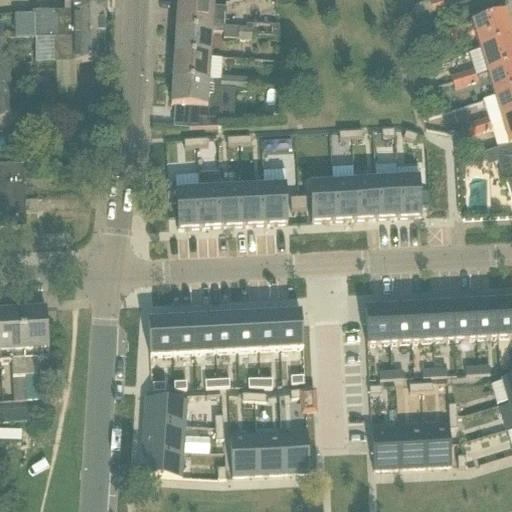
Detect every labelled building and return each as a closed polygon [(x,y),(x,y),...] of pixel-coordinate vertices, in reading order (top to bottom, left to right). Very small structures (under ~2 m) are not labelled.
[(103,0),(64,0),(65,14),(65,15),(104,14),(103,0)] [(441,0),(429,4),(413,8),(416,21),(433,17),(444,13),(441,0)] [(178,7),(176,33),(212,36),(224,37),(224,30),(225,30),(226,10),(214,10),(178,7)] [(65,14),(35,15),(35,41),(54,41),(54,40),(74,40),(104,39),(104,14),(65,15),(65,14)] [(511,42),(511,36),(506,17),(471,26),(479,52),(511,42)] [(246,27),(246,31),(252,32),(252,38),(280,39),(279,28),(246,27)] [(224,37),(223,42),(237,43),(238,31),(225,30),(224,30),(224,37)] [(453,46),(465,43),(461,30),(449,34),(453,46)] [(238,31),(237,43),(251,44),(252,38),(252,32),(246,31),(238,31)] [(174,58),(210,61),(212,36),(176,33),(174,58)] [(54,41),(54,65),(74,65),(104,65),(104,39),(74,40),(54,40),(54,41)] [(0,121),(19,118),(1,42),(0,42),(0,121)] [(511,42),(479,52),(486,76),(511,68),(511,42)] [(209,86),(210,61),(174,58),(173,83),(209,86)] [(511,68),(486,76),(487,78),(494,100),(511,94),(511,68)] [(463,77),(466,90),(478,86),(475,74),(463,77)] [(466,90),(463,77),(451,80),(454,93),(466,90)] [(234,94),(235,81),(222,80),(222,87),(221,93),(234,94)] [(235,81),(234,94),(248,95),(249,81),(235,81)] [(173,83),(171,109),(190,110),(189,132),(219,130),(221,93),(222,87),(209,86),(173,83)] [(511,94),(494,100),(483,104),(489,122),(491,128),(501,125),(501,124),(511,120),(511,94)] [(504,150),(511,147),(511,120),(501,124),(501,125),(491,128),(489,122),(477,125),(481,137),(492,134),(498,152),(504,150)] [(469,141),(481,137),(477,125),(466,129),(469,141)] [(381,142),(394,141),(393,133),(381,134),(381,142)] [(349,136),(350,143),(362,143),(362,135),(349,136)] [(402,143),(414,147),(417,139),(405,135),(402,143)] [(350,143),(349,136),(339,137),(339,144),(350,143)] [(240,151),(239,142),(227,143),(227,151),(240,151)] [(240,151),(251,150),(251,142),(239,142),(240,151)] [(184,154),(196,153),(196,145),(184,145),(184,154)] [(196,145),(196,153),(208,153),(208,145),(196,145)] [(25,156),(24,146),(7,147),(8,157),(25,156)] [(457,176),(466,176),(465,163),(457,163),(457,176)] [(0,233),(26,231),(25,216),(22,170),(0,171),(0,233)] [(219,180),(197,181),(198,196),(199,233),(221,232),(220,195),(219,180)] [(419,185),(397,186),(399,223),(421,222),(419,185)] [(397,186),(375,188),(377,224),(399,223),(397,186)] [(375,188),(353,189),(355,225),(377,224),(375,188)] [(353,189),(331,190),(333,226),(355,225),(353,189)] [(331,190),(309,191),(311,227),(333,226),(331,190)] [(285,192),(263,193),(265,229),(287,228),(285,192)] [(263,193),(242,194),(243,231),(265,229),(263,193)] [(242,194),(220,195),(221,232),(243,231),(242,194)] [(198,196),(176,198),(177,234),(199,233),(198,196)] [(290,204),(290,216),(298,216),(297,203),(290,204)] [(297,203),(298,216),(306,215),(305,203),(297,203)] [(511,305),(496,306),(498,343),(511,341),(511,305)] [(496,306),(474,308),(476,344),(498,343),(496,306)] [(474,308),(452,309),(454,345),(476,344),(474,308)] [(452,309),(431,310),(432,346),(454,345),(452,309)] [(431,310),(409,311),(411,347),(432,346),(431,310)] [(409,311),(387,312),(389,349),(411,347),(409,311)] [(387,312),(365,313),(367,350),(389,349),(387,312)] [(37,363),(49,362),(46,313),(22,314),(26,378),(38,377),(37,363)] [(13,379),(26,378),(22,314),(0,315),(0,355),(1,365),(12,364),(13,379)] [(301,317),(279,318),(281,354),(303,353),(301,317)] [(279,318),(257,319),(259,355),(281,354),(279,318)] [(257,319),(235,320),(237,357),(259,355),(257,319)] [(235,320),(213,321),(215,358),(237,357),(235,320)] [(213,321),(192,323),(194,359),(215,358),(213,321)] [(192,323),(170,324),(172,360),(194,359),(192,323)] [(170,324),(148,325),(150,361),(172,360),(170,324)] [(465,372),(466,380),(478,379),(477,371),(465,372)] [(477,371),(478,379),(489,379),(489,371),(477,371)] [(434,374),(434,373),(422,374),(423,382),(434,382),(434,374)] [(446,381),(446,373),(434,373),(434,374),(434,382),(446,381)] [(403,383),(403,375),(391,376),(391,384),(403,383)] [(391,376),(379,376),(379,385),(391,384),(391,376)] [(502,384),(490,388),(496,408),(508,404),(509,407),(511,405),(511,378),(501,382),(502,384)] [(303,380),(291,380),(291,388),(303,387),(303,380)] [(272,381),(260,382),(261,390),(272,389),(272,381)] [(260,382),(248,383),(249,391),(261,390),(260,382)] [(217,384),(205,385),(206,393),(217,392),(217,384)] [(229,384),(217,384),(217,392),(229,392),(229,384)] [(187,386),(174,386),(174,394),(177,394),(187,394),(187,386)] [(165,387),(153,388),(153,396),(165,395),(165,387)] [(432,388),(421,389),(421,397),(433,396),(432,388)] [(421,389),(409,390),(409,397),(421,397),(421,389)] [(369,399),(381,399),(381,391),(369,391),(369,399)] [(26,394),(26,403),(38,403),(38,393),(26,394)] [(26,405),(26,394),(15,394),(16,405),(26,405)] [(290,395),(291,403),(303,402),(302,394),(290,395)] [(266,396),(254,397),(254,405),(266,404),(266,396)] [(242,405),(254,405),(254,397),(242,397),(242,405)] [(313,397),(312,397),(302,397),(303,416),(314,415),(313,397)] [(145,403),(144,428),(185,431),(187,405),(145,403)] [(456,409),(448,409),(449,421),(457,421),(456,409)] [(20,413),(11,414),(12,427),(21,427),(20,413)] [(29,413),(20,413),(21,427),(30,426),(29,413)] [(11,414),(2,414),(3,428),(12,427),(11,414)] [(215,433),(223,432),(222,421),(214,421),(215,433)] [(457,421),(449,421),(449,430),(449,433),(450,433),(457,433),(457,421)] [(144,428),(142,454),(183,457),(185,431),(144,428)] [(449,430),(423,431),(425,472),(451,471),(450,433),(449,433),(449,430)] [(423,431),(397,433),(400,474),(425,472),(423,431)] [(223,444),(223,432),(215,433),(216,445),(223,444)] [(397,433),(372,434),(374,475),(400,474),(397,433)] [(307,436),(281,438),(284,479),(310,477),(307,436)] [(281,438),(255,439),(258,480),(284,479),(281,438)] [(255,439),(229,440),(232,481),(258,480),(255,439)] [(142,454),(140,480),(182,483),(183,457),(142,454)] [(457,473),(465,472),(465,461),(457,461),(457,473)] [(226,484),(225,482),(225,472),(217,473),(218,485),(226,484)]
